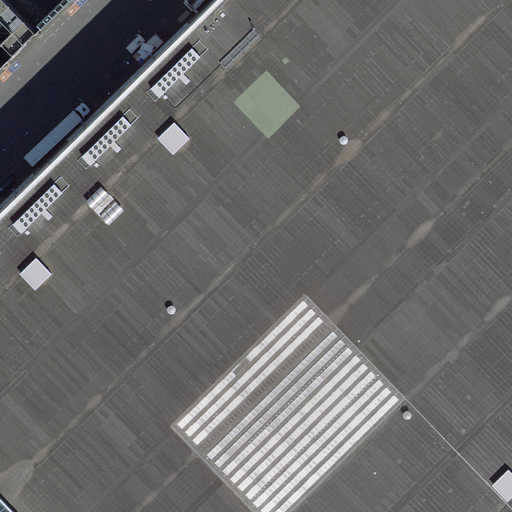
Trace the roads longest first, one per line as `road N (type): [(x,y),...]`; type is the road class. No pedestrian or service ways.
road 1 (primary): [(511,68),(136,511)]
road 2 (motorway): [(511,259),(302,511)]
road 3 (secondary): [(0,282),(176,110)]
road 4 (motorway): [(382,511),(511,353)]
road 5 (tertiary): [(148,0),(0,136)]
road 6 (secondary): [(176,110),(294,0)]
road 7 (unclassified): [(176,110),(60,0)]
